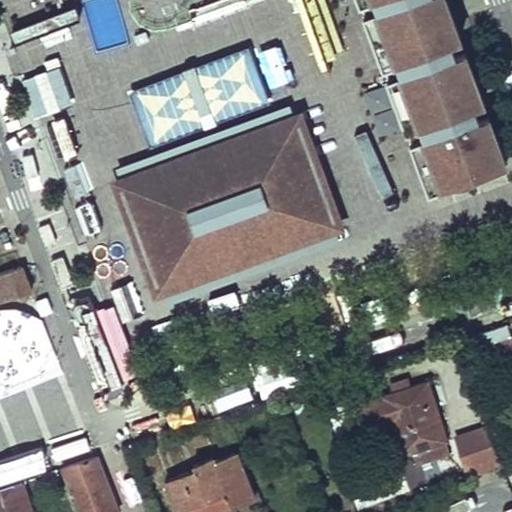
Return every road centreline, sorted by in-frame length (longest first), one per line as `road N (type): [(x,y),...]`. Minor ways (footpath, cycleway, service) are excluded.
road 1 (residential): [(511,293),(104,424)]
road 2 (residential): [(104,424),(0,131)]
